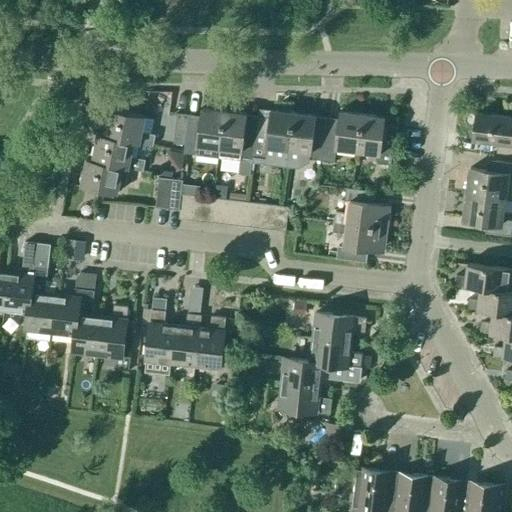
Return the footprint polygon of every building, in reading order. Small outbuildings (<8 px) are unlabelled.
[(316,114),(318,102),(290,98),(289,109),(316,114)] [(219,148),(224,111),(202,108),(200,116),(189,115),(185,144),(184,153),(197,154),(198,145),(219,148)] [(139,142),(139,143),(153,146),(155,135),(142,132),(145,116),(109,109),(104,135),(104,136),(139,142)] [(286,167),(293,113),(271,110),(268,131),(257,130),(253,159),(252,159),(251,162),(286,167)] [(253,159),(257,130),(245,128),(247,114),(224,111),(219,148),(217,158),(240,160),(240,157),(252,159),(253,159)] [(358,151),(362,114),(340,111),(337,132),(326,131),(322,160),(334,162),(336,148),(358,151)] [(185,144),(189,115),(177,113),(173,143),(185,144)] [(322,160),(326,131),(314,129),(316,116),(293,113),(286,167),(299,169),(309,163),(310,159),(322,160)] [(511,154),(511,117),(478,113),(474,139),(498,142),(497,153),(511,154)] [(362,114),(358,151),(379,153),(378,163),(391,164),(394,135),(383,133),(385,117),(362,114)] [(104,136),(104,135),(98,134),(93,160),(93,161),(129,168),(128,168),(143,171),(145,160),(136,158),(139,143),(139,142),(104,136)] [(93,161),(93,160),(87,159),(81,186),(117,193),(119,183),(125,184),(128,168),(129,168),(93,161)] [(467,194),(505,199),(507,185),(511,185),(511,162),(496,161),(494,171),(470,168),(467,194)] [(167,208),(171,179),(159,177),(156,207),(167,208)] [(171,179),(167,208),(179,210),(183,180),(171,179)] [(215,185),(213,197),(226,199),(228,191),(223,186),(215,185)] [(334,222),(386,229),(389,212),(383,211),(384,205),(374,203),(375,192),(346,188),(344,200),(350,201),(349,214),(336,212),(334,222)] [(511,213),(503,212),(505,199),(467,194),(463,219),(487,222),(486,233),(511,236),(511,226),(511,213)] [(191,220),(194,196),(182,195),(179,218),(191,220)] [(203,221),(206,197),(194,196),(191,220),(203,221)] [(215,222),(217,199),(206,197),(203,221),(215,222)] [(226,224),(229,200),(217,199),(215,222),(226,224)] [(238,225),(241,201),(229,200),(226,224),(238,225)] [(250,226),(253,203),(241,201),(238,225),(250,226)] [(262,228),(265,204),(253,203),(250,226),(262,228)] [(274,229),(276,205),(265,204),(262,228),(274,229)] [(276,205),(274,229),(286,231),(289,207),(276,205)] [(384,246),(386,229),(334,222),(333,231),(346,233),(344,247),(338,246),(337,258),(366,262),(368,250),(377,252),(378,245),(384,246)] [(84,242),(67,240),(65,256),(82,258),(84,242)] [(34,267),(37,243),(25,242),(23,267),(28,267),(27,274),(8,272),(4,309),(28,312),(32,278),(34,267)] [(51,331),(55,294),(45,293),(50,244),(37,243),(34,267),(32,278),(28,312),(26,329),(51,331)] [(0,308),(4,309),(8,272),(0,271),(0,251),(0,248),(0,247),(0,308)] [(510,291),(511,277),(511,268),(467,263),(466,276),(456,275),(455,285),(480,288),(480,287),(510,291)] [(81,289),(94,291),(96,273),(83,272),(81,289)] [(187,276),(185,308),(203,309),(204,276),(187,276)] [(511,291),(510,291),(480,287),(480,288),(478,300),(469,299),(468,308),(493,312),(493,311),(511,313),(511,291)] [(94,291),(81,289),(75,288),(74,297),(55,294),(51,331),(74,334),(75,334),(79,300),(93,302),(94,291)] [(152,309),(165,311),(167,299),(153,297),(152,309)] [(91,316),(93,302),(79,300),(75,334),(74,334),(72,351),(93,353),(98,316),(91,316)] [(305,315),(307,301),(294,300),(293,314),(305,315)] [(98,316),(93,353),(122,357),(128,306),(114,305),(112,318),(98,316)] [(171,362),(175,325),(164,324),(166,311),(165,311),(152,309),(146,359),(171,362)] [(511,313),(493,311),(493,312),(491,324),(481,323),(480,332),(505,335),(511,335),(511,313)] [(313,337),(350,341),(352,331),(365,332),(366,318),(316,312),(313,337)] [(199,328),(200,328),(201,315),(187,313),(186,326),(175,325),(171,362),(195,365),(199,328)] [(199,328),(195,365),(220,368),(225,318),(211,316),(210,329),(200,328),(199,328)] [(511,335),(505,335),(504,347),(494,346),(493,356),(511,358),(511,335)] [(349,352),(350,341),(313,337),(311,361),(335,364),(335,365),(361,367),(362,354),(349,352)] [(311,361),(285,358),(282,382),(319,387),(320,377),(359,381),(361,367),(335,365),(335,364),(311,361)] [(232,368),(231,376),(246,377),(246,370),(232,368)] [(318,397),(319,387),(282,382),(279,407),(329,413),(331,399),(318,397)] [(212,384),(211,396),(226,397),(227,386),(212,384)] [(348,436),(349,424),(326,423),(325,435),(348,436)] [(390,511),(396,471),(357,466),(354,494),(336,491),(333,511),(357,511),(368,511),(390,511)] [(426,511),(431,476),(396,471),(390,511),(426,511)] [(461,511),(466,480),(431,476),(426,511),(461,511)] [(466,480),(461,511),(511,511),(501,510),(504,485),(466,480)]
